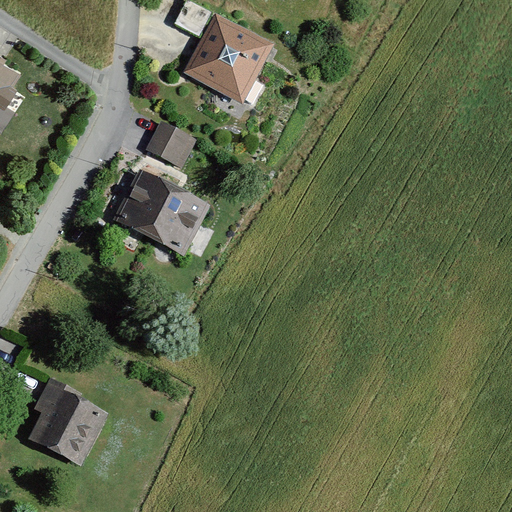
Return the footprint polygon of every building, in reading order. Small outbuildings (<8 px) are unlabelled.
[(203,37),(215,14),(190,0),(177,23),(203,37)] [(215,18),(182,81),(238,111),(272,48),(215,18)] [(13,72),(0,63),(0,129),(19,98),(3,88),(13,72)] [(162,126),(149,154),(179,167),(192,139),(162,126)] [(207,217),(137,180),(111,224),(182,260),(207,217)] [(112,414),(48,382),(32,415),(43,420),(29,448),(82,475),(112,414)]
